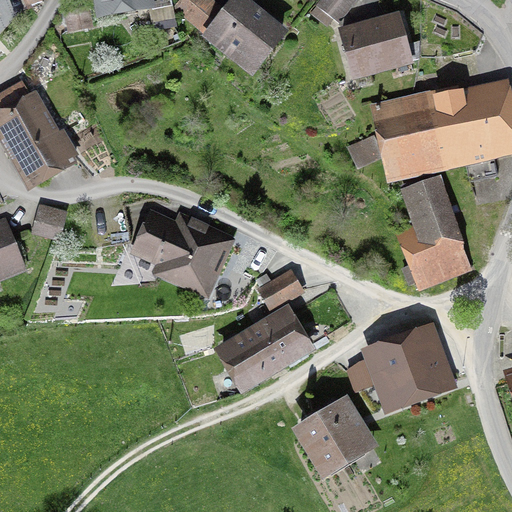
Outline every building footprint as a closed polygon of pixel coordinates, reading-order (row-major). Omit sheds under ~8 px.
[(94,0),(96,10),(152,0),(153,8),(171,5),(169,0),(94,0)] [(211,0),(182,0),(174,10),(223,50),(227,45),(240,56),(242,54),(256,65),(281,35),(238,0),(237,0),(227,13),(211,0)] [(317,6),(311,13),(327,27),(334,19),(339,23),(357,1),(355,0),(321,0),(317,6)] [(68,12),(71,29),(90,26),(87,9),(68,12)] [(343,32),(354,77),(419,59),(419,42),(406,45),(399,22),(379,28),(378,23),(343,32)] [(24,86),(0,99),(0,123),(32,180),(75,156),(62,133),(53,138),(24,86)] [(375,107),(391,181),(424,173),(422,163),(463,153),(470,182),(498,176),(491,147),(511,142),(511,138),(503,96),(399,119),(396,102),(375,107)] [(373,138),(350,149),(359,167),(382,157),(373,138)] [(417,282),(419,288),(461,272),(445,232),(452,229),(435,183),(432,185),(429,177),(402,188),(418,228),(404,233),(409,246),(413,245),(420,263),(403,270),(409,285),(417,282)] [(41,208),(36,227),(60,234),(66,215),(41,208)] [(163,265),(161,270),(203,289),(225,241),(183,222),(180,227),(155,216),(138,254),(163,265)] [(0,275),(21,267),(9,236),(0,239),(0,275)] [(291,274),(261,292),(271,309),(301,291),(291,274)] [(222,347),(245,385),(305,349),(286,316),(231,349),(228,344),(222,347)] [(427,338),(375,357),(377,361),(348,372),(356,393),(384,382),(391,401),(443,381),(427,338)] [(365,449),(339,406),(300,430),(326,473),(365,449)]
